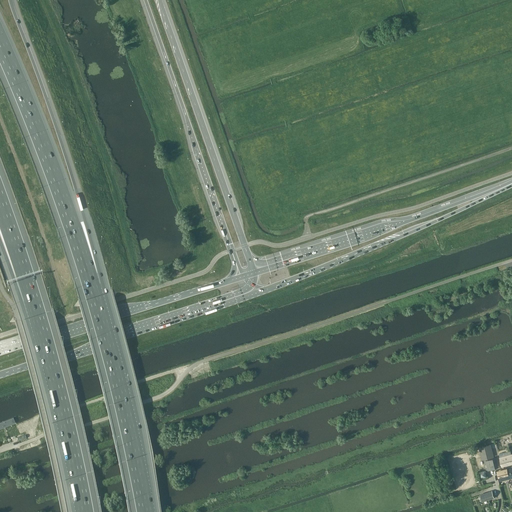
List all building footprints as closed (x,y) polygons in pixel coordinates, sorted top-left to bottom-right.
[(0,423),(0,429),(16,423),(13,418),(0,423)] [(490,445),(479,448),(482,461),(493,458),(490,445)] [(511,454),(500,457),(502,466),(511,463),(511,454)] [(483,461),(485,471),(498,467),(496,458),(483,461)] [(511,469),(511,468),(497,472),(499,477),(503,476),(504,478),(506,477),(505,476),(508,475),(511,473),(511,469)] [(492,491),(480,495),(482,502),(494,498),(492,491)]
